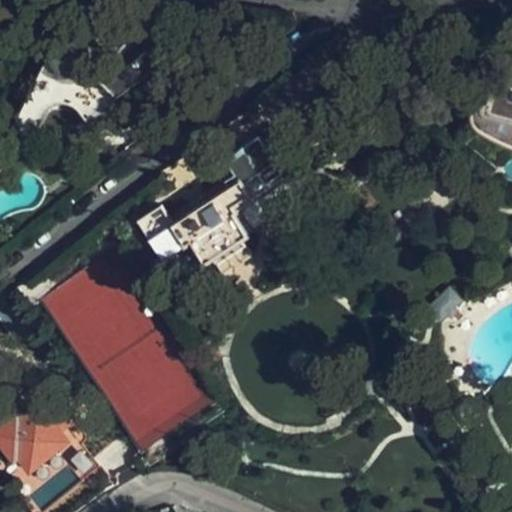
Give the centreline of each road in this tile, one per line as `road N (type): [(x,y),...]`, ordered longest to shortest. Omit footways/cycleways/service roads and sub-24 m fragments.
road 1 (residential): [(339,4),(332,23),(0,278)]
road 2 (unknown): [(393,0),(496,172)]
road 3 (residential): [(111,511),(145,489),(178,485),(247,511)]
